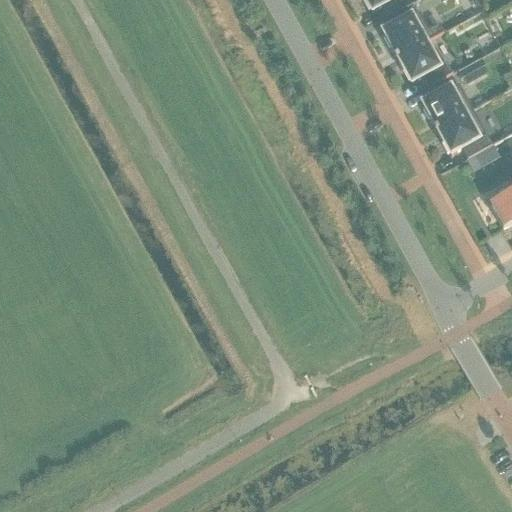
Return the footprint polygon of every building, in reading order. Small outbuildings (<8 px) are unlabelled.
[(364,0),(365,1),(362,2),(368,13),(370,11),(372,14),(398,0),(364,0)] [(425,0),(423,0),(417,4),(422,14),(431,10),(425,0)] [(394,61),(395,62),(443,36),(438,28),(428,33),(419,16),(384,36),(386,39),(383,40),(389,50),(391,49),(397,59),(394,61)] [(412,86),(422,80),(428,91),(453,77),(446,65),(442,68),(429,45),(443,37),(443,36),(395,62),(396,64),(399,62),(412,86)] [(454,73),(463,68),(457,58),(449,62),(454,73)] [(458,72),(465,85),(488,72),(481,59),(458,72)] [(434,133),(434,134),(472,113),(459,88),(423,107),(425,111),(423,112),(428,122),(431,121),(436,131),(434,133)] [(472,113),(434,134),(435,135),(438,134),(444,144),(441,146),(447,156),(449,155),(451,158),(462,152),(468,162),(481,155),(492,149),(472,113)] [(489,136),(495,146),(503,142),(498,131),(489,136)] [(492,149),(481,155),(487,167),(500,161),(493,148),(492,149)] [(511,195),(490,208),(503,232),(511,227),(511,195)]
